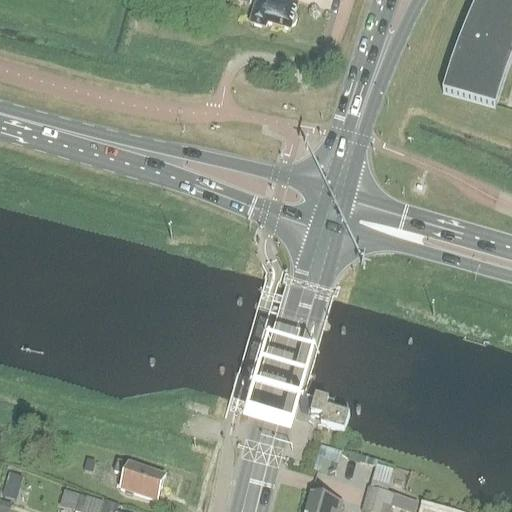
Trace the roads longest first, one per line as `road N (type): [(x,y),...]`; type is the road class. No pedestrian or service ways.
road 1 (secondary): [(326,210),(0,114)]
road 2 (primary): [(261,432),(326,210)]
road 3 (primary): [(326,210),(418,0)]
road 4 (primary): [(383,0),(346,109),(326,210)]
road 5 (secondary): [(326,210),(511,262)]
